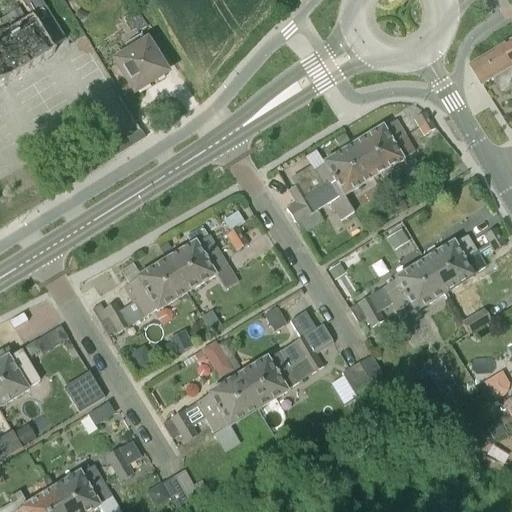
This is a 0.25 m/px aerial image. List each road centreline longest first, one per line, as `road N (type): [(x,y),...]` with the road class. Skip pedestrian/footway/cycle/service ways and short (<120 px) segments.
road 1 (residential): [(222,139),(351,346)]
road 2 (residential): [(146,449),(36,255)]
road 3 (secondary): [(36,255),(222,139)]
road 4 (secondary): [(222,139),(360,42)]
road 5 (residential): [(491,164),(422,52)]
